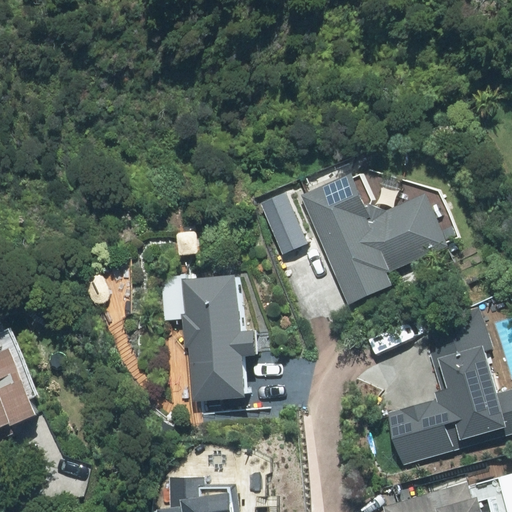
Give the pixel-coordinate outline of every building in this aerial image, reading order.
[(304,194),(352,304),(398,284),(392,271),(454,244),(431,192),(391,210),(371,201),(358,171),(304,194)] [(216,256),(210,226),(182,232),(188,262),(216,256)] [(290,251),(283,235),(271,240),(277,256),(290,251)] [(511,243),(510,239),(474,257),(487,284),(511,271),(511,243)] [(80,260),(100,303),(118,294),(98,251),(80,260)] [(247,334),(242,277),(192,281),(203,397),(253,393),(249,352),(261,351),(260,333),(247,334)] [(407,465),(511,434),(511,389),(510,390),(486,305),(433,320),(441,347),(434,349),(445,389),(441,391),(443,397),(392,412),(407,465)] [(16,347),(0,353),(0,441),(21,432),(18,425),(46,413),(16,347)] [(209,487),(208,476),(175,476),(175,507),(162,509),(162,511),(257,511),(258,498),(236,498),(237,487),(209,487)] [(497,511),(492,495),(483,497),(477,480),(388,505),(389,511),(497,511)]
